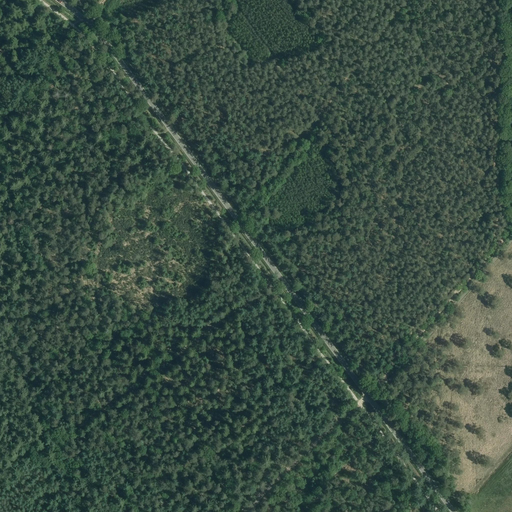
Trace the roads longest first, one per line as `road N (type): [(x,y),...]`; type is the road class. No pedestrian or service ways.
road 1 (tertiary): [(453,511),(106,42),(59,0)]
road 2 (track): [(442,280),(232,0)]
road 3 (track): [(407,0),(243,215)]
road 4 (track): [(382,0),(511,174)]
road 5 (track): [(374,385),(511,228)]
road 6 (track): [(154,364),(47,438),(54,477)]
road 7 (track): [(359,403),(244,510)]
